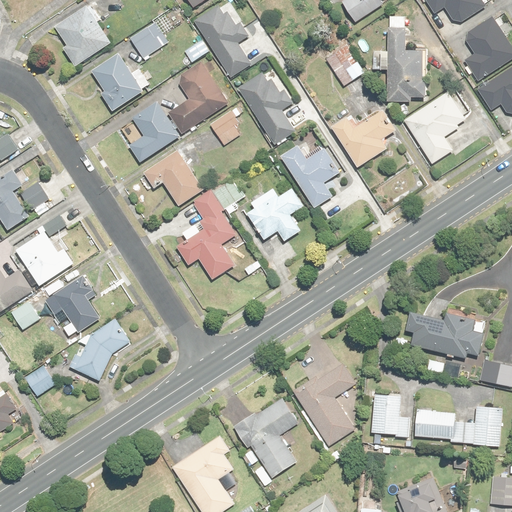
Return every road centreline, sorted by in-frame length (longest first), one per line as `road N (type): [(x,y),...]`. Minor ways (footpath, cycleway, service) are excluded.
road 1 (secondary): [(511,167),(210,369)]
road 2 (residential): [(0,78),(33,98),(210,369)]
road 3 (secondary): [(210,369),(0,506)]
